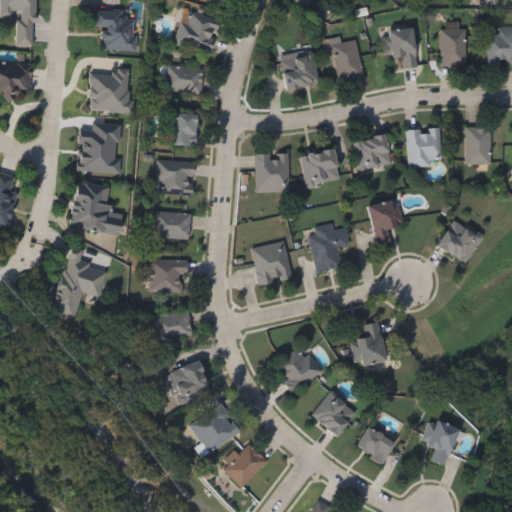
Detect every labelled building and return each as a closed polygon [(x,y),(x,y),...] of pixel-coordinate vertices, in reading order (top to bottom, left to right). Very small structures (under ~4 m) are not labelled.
[(0,0),(32,0),(32,47),(14,46),(15,18),(0,18),(0,0)] [(203,0),(221,8),(224,0),(203,0)] [(102,51),(103,28),(92,28),(93,10),(133,12),(132,52),(102,51)] [(220,21),(210,53),(174,43),(184,10),(220,21)] [(511,66),(486,66),(486,34),(496,34),(496,29),(511,29),(511,66)] [(400,69),(400,58),(383,59),(381,31),(412,30),(414,68),(400,69)] [(439,67),(439,31),(464,31),(464,67),(439,67)] [(329,40),(353,36),(361,78),(336,83),(329,40)] [(317,86),(284,91),(279,57),(311,52),(317,86)] [(28,97),(2,96),(2,92),(0,91),(0,62),(29,63),(28,97)] [(202,69),(200,94),(164,92),(166,67),(202,69)] [(172,147),(172,114),(195,114),(195,147),(172,147)] [(489,128),(488,165),(463,165),(464,128),(489,128)] [(438,129),(439,160),(430,160),(430,168),(406,169),(405,130),(438,129)] [(390,166),(357,173),(351,142),(384,136),(390,166)] [(332,151),(337,181),(304,186),(299,157),(332,151)] [(287,192),(253,192),(253,155),(287,155),(287,192)] [(160,195),(160,182),(154,182),(155,161),(192,163),(191,196),(160,195)] [(5,227),(0,225),(0,174),(17,179),(5,227)] [(118,236),(68,230),(75,184),(109,189),(106,213),(121,215),(118,236)] [(389,243),(374,246),(366,208),(396,201),(401,226),(386,230),(389,243)] [(187,241),(149,238),(152,211),(189,215),(187,241)] [(481,237),(463,265),(436,247),(453,219),(481,237)] [(314,274),(307,237),(313,236),(311,228),(331,224),(332,232),(344,230),(347,247),(336,249),(339,269),(314,274)] [(283,243),(289,281),(257,287),(250,248),(283,243)] [(80,294),(74,321),(51,316),(65,249),(81,253),(78,265),(105,270),(99,298),(80,294)] [(147,293),(147,261),(185,261),(185,293),(147,293)] [(153,343),(149,318),(187,312),(191,337),(153,343)] [(377,324),(384,363),(353,368),(349,341),(363,339),(361,326),(377,324)] [(272,376),(298,349),(319,370),(294,396),(272,376)] [(198,363),(209,394),(176,406),(164,376),(198,363)] [(333,437),(310,414),(331,393),(354,416),(333,437)] [(206,455),(188,426),(220,405),(238,434),(206,455)] [(420,443),(430,418),(458,429),(443,467),(429,461),(434,448),(420,443)] [(380,467),(369,459),(370,457),(355,448),(367,429),(375,434),(378,433),(380,435),(383,431),(396,439),(393,445),(394,446),(381,466),(380,467)] [(234,452),(237,455),(248,444),(266,462),(240,488),(218,467),(234,452)] [(310,511),(316,501),(328,508),(325,511),(310,511)]
